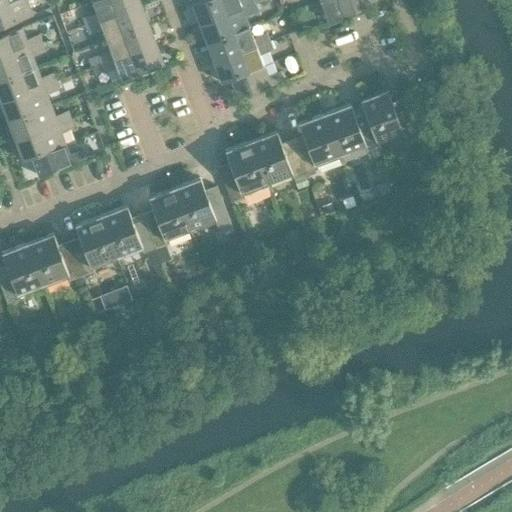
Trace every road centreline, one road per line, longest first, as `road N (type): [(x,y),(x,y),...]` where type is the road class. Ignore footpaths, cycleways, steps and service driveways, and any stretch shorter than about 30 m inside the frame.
road 1 (residential): [(213,131),(418,53),(399,0)]
road 2 (residential): [(0,220),(158,170)]
road 3 (residential): [(213,131),(168,0)]
